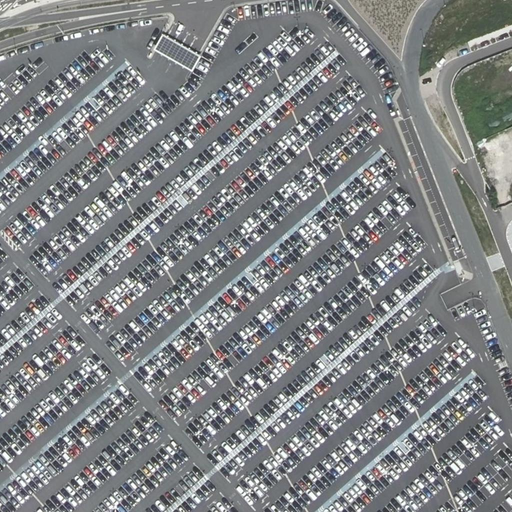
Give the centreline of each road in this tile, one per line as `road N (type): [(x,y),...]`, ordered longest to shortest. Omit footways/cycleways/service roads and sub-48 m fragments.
road 1 (unclassified): [(409,87),(511,346)]
road 2 (unclassified): [(214,0),(0,44)]
road 3 (unclassified): [(206,0),(0,24)]
